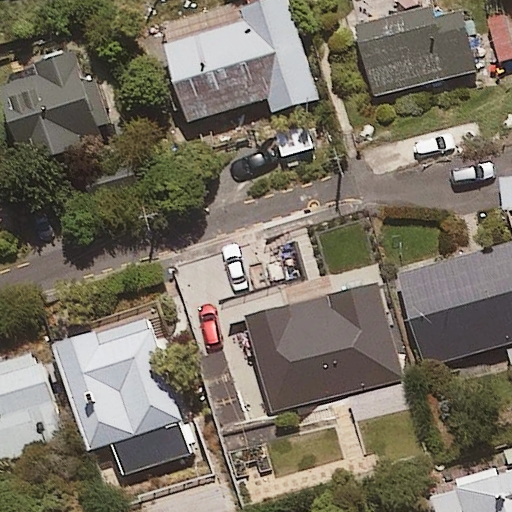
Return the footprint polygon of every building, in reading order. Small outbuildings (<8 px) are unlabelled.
[(322,104),(290,0),(289,0),(248,13),(245,4),(161,29),(190,125),(272,100),(277,117),(322,104)] [(436,15),(434,7),(359,22),(374,96),(479,75),(465,9),(436,15)] [(511,64),(511,25),(511,18),(488,22),(496,67),(511,64)] [(108,136),(120,132),(107,85),(92,89),(87,72),(9,94),(27,157),(41,153),(46,170),(95,156),(93,149),(111,144),(108,136)] [(511,209),(511,180),(503,181),(505,210),(511,209)] [(511,344),(511,249),(405,275),(426,365),(511,344)] [(404,380),(382,290),(252,321),(274,411),(404,380)] [(194,455),(154,325),(63,353),(94,454),(115,447),(124,476),(194,455)] [(0,462),(61,444),(53,419),(62,416),(46,364),(37,367),(35,358),(0,368),(0,462)] [(511,511),(511,478),(439,494),(442,511),(511,511)]
